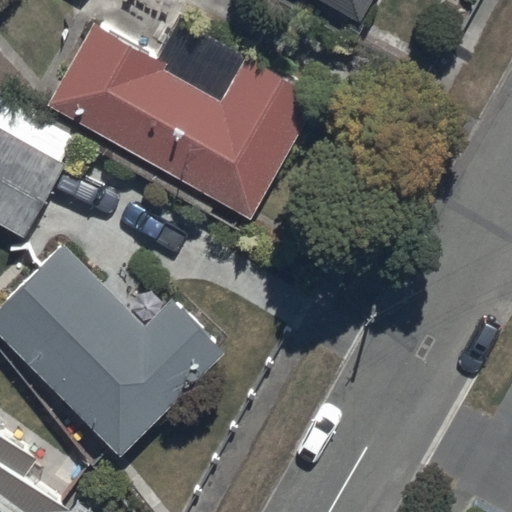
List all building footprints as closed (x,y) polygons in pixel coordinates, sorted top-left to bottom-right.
[(310,0),(362,29),(378,0),(310,0)] [(90,31),(45,109),(249,225),(322,97),(195,25),(166,75),(90,31)] [(0,128),(0,228),(24,242),(67,168),(0,128)] [(63,250),(0,313),(0,341),(120,462),(225,357),(170,302),(142,330),(63,250)] [(0,511),(71,511),(29,481),(40,465),(0,436),(0,511)]
